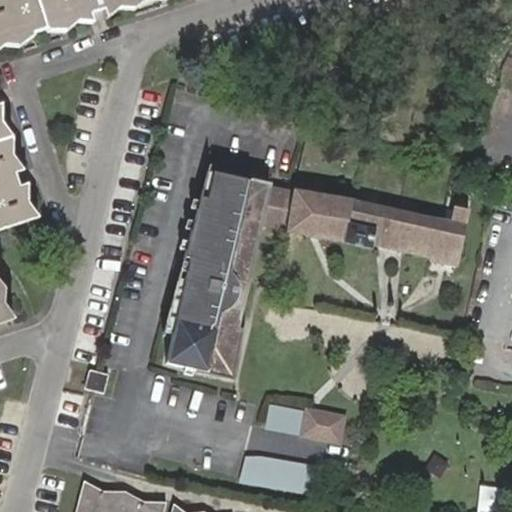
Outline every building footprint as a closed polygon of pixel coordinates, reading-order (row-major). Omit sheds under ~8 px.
[(0,0),(0,227),(34,217),(0,110),(0,52),(163,0),(0,0)] [(270,230),(277,194),(256,190),(257,187),(200,175),(195,200),(187,198),(172,261),(182,263),(205,269),(202,284),(178,279),(157,368),(225,383),(236,333),(225,331),(249,226),(270,230)] [(270,230),(270,231),(315,237),(348,241),(373,247),(374,242),(382,244),(401,248),(431,255),(430,260),(457,267),(470,211),(455,207),(451,221),(360,200),(278,188),(277,194),(270,230)] [(205,269),(182,263),(178,279),(202,284),(205,269)] [(97,373),(89,371),(85,394),(92,395),(105,397),(109,375),(97,373)] [(301,437),(306,411),(267,403),(262,430),(301,437)] [(314,412),(306,411),(301,437),(339,444),(344,418),(314,412)] [(244,457),(237,484),(316,499),(322,469),(260,457),(244,457)] [(85,484),(78,511),(166,511),(168,505),(147,505),(128,495),(106,495),(85,484)]
